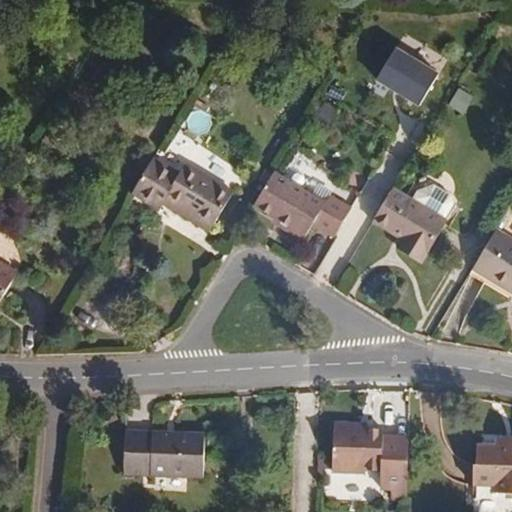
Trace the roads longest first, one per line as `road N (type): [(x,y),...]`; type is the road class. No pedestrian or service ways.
road 1 (residential): [(409,361),(254,268),(229,282),(161,374)]
road 2 (residential): [(409,361),(161,374)]
road 3 (residential): [(54,377),(46,511)]
